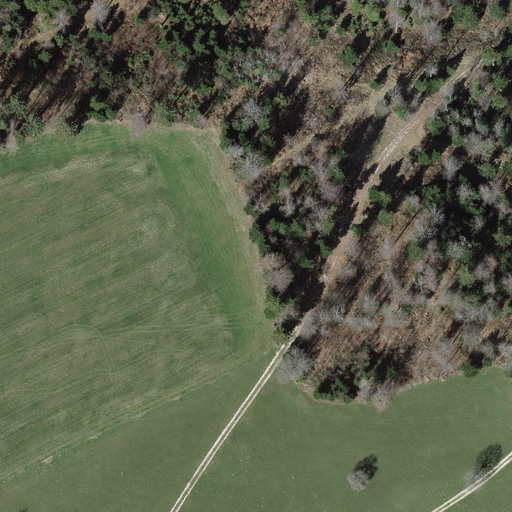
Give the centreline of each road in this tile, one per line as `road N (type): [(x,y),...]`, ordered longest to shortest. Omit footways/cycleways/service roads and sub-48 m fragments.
road 1 (track): [(511,59),(419,116),(379,165),(270,368),(174,511)]
road 2 (track): [(0,55),(112,0)]
